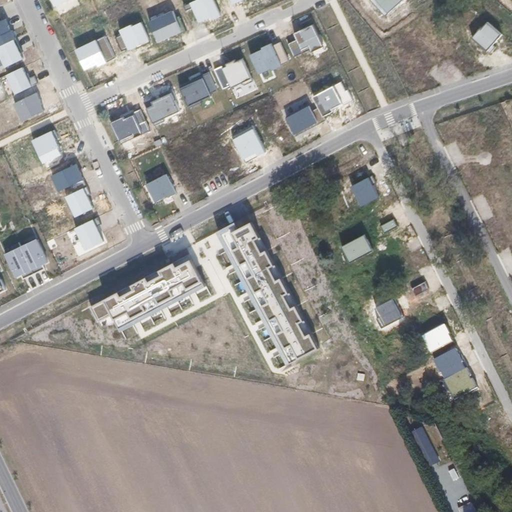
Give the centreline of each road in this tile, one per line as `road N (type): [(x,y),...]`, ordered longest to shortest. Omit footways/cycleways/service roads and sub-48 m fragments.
road 1 (residential): [(371,127),(511,418)]
road 2 (residential): [(77,107),(314,0)]
road 3 (residential): [(142,245),(371,127)]
road 4 (residential): [(511,288),(418,109)]
road 5 (residential): [(0,321),(142,245)]
road 6 (residential): [(142,245),(77,107)]
